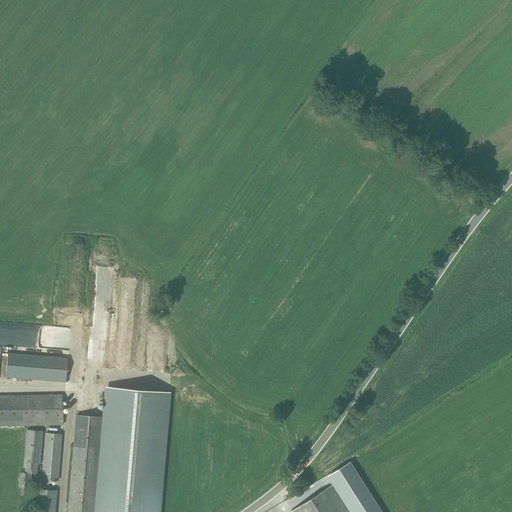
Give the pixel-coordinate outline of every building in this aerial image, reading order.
[(0,344),(62,349),(63,330),(0,325),(0,344)] [(8,353),(6,376),(66,382),(68,359),(8,353)] [(95,511),(156,511),(167,395),(107,390),(95,511)] [(0,395),(0,425),(63,425),(63,394),(0,395)] [(362,419),(372,406),(364,401),(356,413),(362,419)] [(94,511),(103,417),(76,415),(67,511),(94,511)] [(43,431),(26,429),(22,472),(37,473),(38,465),(40,465),(43,431)] [(62,434),(45,432),(42,465),(38,465),(37,479),(41,480),(58,481),(62,434)] [(291,511),(379,511),(347,463),(328,476),(333,485),(291,511)] [(55,511),(57,490),(38,489),(36,511),(55,511)]
